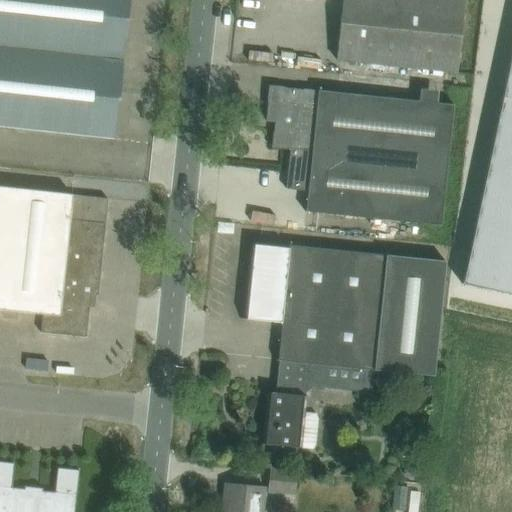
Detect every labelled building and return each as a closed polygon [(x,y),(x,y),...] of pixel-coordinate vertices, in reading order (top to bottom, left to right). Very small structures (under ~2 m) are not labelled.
[(0,0),(0,127),(113,140),(127,0),(0,0)] [(462,0),(341,0),(335,61),(455,73),(462,0)] [(511,59),(465,273),(511,282),(511,59)] [(452,105),(335,93),(316,91),(316,92),(268,87),(264,121),(273,122),(271,148),(289,150),(285,190),(306,192),(304,212),(439,226),(452,105)] [(96,296),(106,200),(0,188),(0,310),(41,315),(39,333),(85,338),(89,296),(96,296)] [(287,249),(270,247),(246,245),(239,319),(279,323),(278,325),(282,325),(279,361),(370,371),(432,377),(444,262),(287,246),(287,249)] [(318,415),(306,413),(308,397),(316,388),(368,393),(370,371),(279,361),(275,394),(267,393),(262,445),(315,450),(318,415)] [(73,511),(78,471),(66,470),(56,469),(53,493),(10,489),(13,464),(0,462),(0,511),(73,511)] [(293,495),(295,471),(269,468),(267,492),(293,495)] [(225,485),(222,511),(260,511),(262,489),(225,485)]
